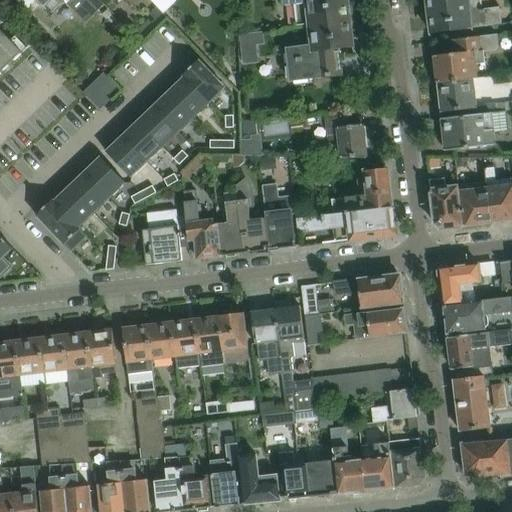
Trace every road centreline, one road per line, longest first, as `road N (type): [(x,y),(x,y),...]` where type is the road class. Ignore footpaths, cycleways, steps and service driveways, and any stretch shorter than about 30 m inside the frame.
road 1 (residential): [(416,257),(0,312)]
road 2 (residential): [(385,0),(416,257)]
road 3 (residential): [(446,490),(416,257)]
